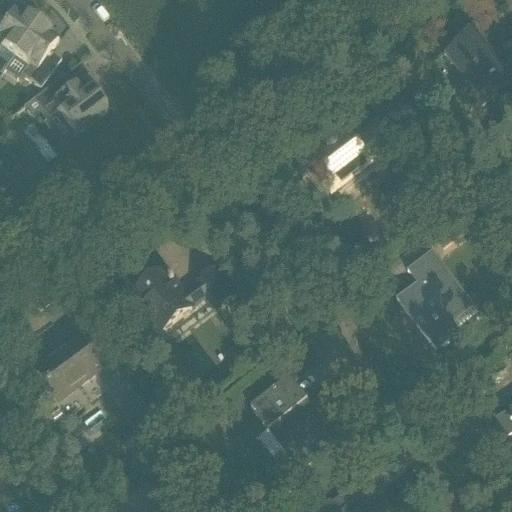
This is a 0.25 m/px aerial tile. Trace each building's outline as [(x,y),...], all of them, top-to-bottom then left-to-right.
[(0,51),(13,60),(37,27),(23,17),(21,18),(14,13),(6,24),(0,20),(0,51)] [(20,78),(40,93),(61,64),(50,56),(58,45),(50,39),(52,38),(37,27),(13,60),(26,70),(20,78)] [(472,98),(481,110),(511,86),(511,79),(475,33),(445,56),(476,95),(472,98)] [(57,116),(75,139),(107,115),(88,90),(83,93),(78,86),(70,92),(62,81),(34,103),(49,122),(57,116)] [(306,165),(332,198),(365,172),(392,150),(377,132),(356,148),(348,138),(337,147),(336,146),(335,145),(333,145),(331,145),(306,165)] [(0,193),(5,196),(19,163),(0,155),(0,193)] [(452,164),(437,175),(461,209),(477,197),(452,164)] [(469,211),(480,225),(493,215),(481,201),(469,211)] [(464,217),(431,242),(438,251),(471,226),(464,217)] [(417,286),(396,302),(410,320),(415,317),(421,325),(416,328),(437,355),(453,342),(459,338),(449,326),(473,308),(432,255),(423,262),(407,274),(417,286)] [(139,304),(126,313),(142,334),(155,324),(162,334),(205,302),(215,315),(237,298),(218,273),(183,299),(164,274),(156,280),(150,280),(143,285),(142,291),(134,297),(139,304)] [(108,316),(99,323),(102,327),(111,320),(108,316)] [(261,339),(261,348),(265,353),(272,354),(279,348),(279,339),(273,334),(266,333),(261,339)] [(75,343),(33,373),(44,389),(53,401),(75,385),(78,389),(98,374),(87,359),(75,343)] [(511,412),(504,417),(487,427),(496,444),(511,434),(511,359),(509,362),(511,367),(511,412)] [(274,431),(306,471),(336,448),(315,420),(317,419),(306,405),(308,404),(290,381),(251,412),(269,435),(274,431)] [(137,429),(154,452),(173,438),(156,415),(137,429)] [(358,503),(349,491),(334,503),(330,506),(330,505),(320,511),(374,511),(369,504),(358,511),(347,511),(358,503)]
